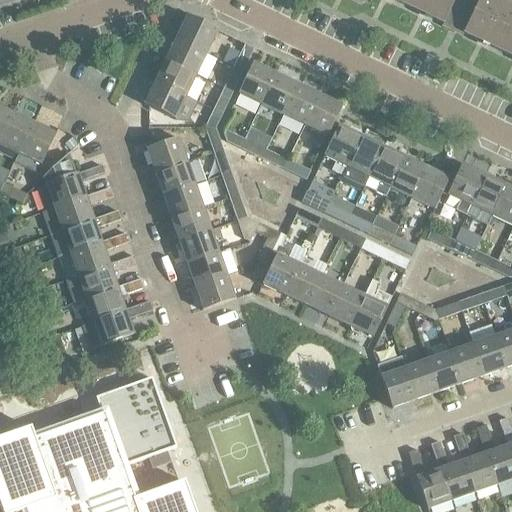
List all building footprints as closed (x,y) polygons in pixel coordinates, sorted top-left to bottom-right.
[(409,0),(406,7),(424,16),(431,0),(409,0)] [(431,0),(424,16),(443,25),(454,0),(431,0)] [(454,0),(443,25),(441,28),(462,37),(463,35),(479,0),(454,0)] [(479,0),(463,35),(483,44),(503,3),(495,0),(479,0)] [(483,44),(502,54),(511,33),(511,7),(503,3),(483,44)] [(186,19),(176,40),(206,55),(217,33),(186,19)] [(511,33),(502,54),(511,58),(511,33)] [(176,40),(165,63),(196,77),(206,55),(176,40)] [(234,69),(243,72),(253,50),(244,46),(234,69)] [(165,63),(155,84),(185,99),(196,77),(165,63)] [(238,96),(261,107),(276,77),(253,66),(238,96)] [(223,90),(232,95),(243,72),(234,69),(223,90)] [(261,107),(283,117),(297,87),(276,77),(261,107)] [(150,95),(144,107),(174,121),(185,99),(155,84),(150,84),(146,92),(150,95)] [(283,117),(304,128),(319,97),(297,87),(283,117)] [(213,112),(222,116),(232,95),(223,90),(213,112)] [(319,97),(304,128),(327,138),(341,108),(319,97)] [(0,138),(11,115),(0,109),(0,138)] [(204,130),(215,131),(222,116),(213,112),(204,130)] [(0,138),(0,146),(18,155),(33,125),(11,115),(0,138)] [(33,125),(18,155),(31,161),(27,169),(37,174),(55,136),(33,125)] [(342,178),(347,169),(361,139),(361,138),(360,134),(351,129),(347,132),(338,128),(324,158),(337,164),(333,173),(342,178)] [(213,155),(222,152),(215,131),(204,130),(213,155)] [(226,144),(240,151),(244,142),(225,132),(224,136),(226,144)] [(65,145),(70,151),(77,145),(72,139),(65,145)] [(368,179),(383,149),(382,149),(382,145),(372,141),(370,143),(361,139),(347,169),(342,178),(364,188),(368,179)] [(146,152),(155,175),(186,164),(178,141),(146,152)] [(240,151),(262,161),(266,152),(244,142),(240,151)] [(385,199),(390,190),(404,159),(383,149),(368,179),(380,185),(376,194),(385,199)] [(221,177),(230,174),(222,152),(213,155),(221,177)] [(262,161),(283,171),(288,162),(266,152),(262,161)] [(38,190),(47,213),(85,199),(80,185),(104,177),(101,168),(77,176),(75,177),(67,156),(44,180),(46,187),(38,190)] [(390,190),(412,200),(426,170),(404,159),(390,190)] [(288,162),(283,171),(306,182),(310,173),(288,162)] [(155,175),(163,198),(194,187),(186,164),(155,175)] [(465,217),(470,208),(469,207),(484,176),(462,166),(447,197),(459,203),(455,212),(465,217)] [(426,170),(412,200),(434,211),(448,181),(426,170)] [(229,201),(238,197),(230,174),(221,177),(229,201)] [(469,207),(470,208),(491,218),(506,187),(484,176),(469,207)] [(4,186),(0,193),(0,194),(22,206),(26,196),(4,186)] [(163,198),(171,221),(202,210),(194,187),(163,198)] [(491,218),(511,227),(511,189),(506,187),(491,218)] [(43,214),(51,237),(93,222),(88,208),(112,199),(109,190),(85,199),(47,213),(43,214)] [(302,205),(324,215),(328,206),(306,196),(302,205)] [(237,223),(246,220),(238,197),(229,201),(237,223)] [(324,215),(346,226),(350,217),(328,206),(324,215)] [(171,221),(179,244),(210,232),(202,210),(171,221)] [(295,219),(317,230),(321,221),(299,210),(295,219)] [(59,260),(69,256),(101,245),(101,244),(96,231),(120,222),(117,213),(93,222),(51,237),(59,260)] [(346,226),(367,236),(372,227),(350,217),(346,226)] [(255,235),(259,226),(246,220),(237,223),(243,240),(250,242),(254,234),(255,235)] [(317,230),(339,240),(343,231),(321,221),(317,230)] [(255,235),(267,240),(276,244),(280,236),(259,226),(255,235)] [(367,236),(389,247),(394,238),(372,227),(367,236)] [(339,240),(360,250),(365,242),(343,231),(339,240)] [(179,244),(187,266),(218,255),(210,232),(179,244)] [(426,241),(448,251),(452,242),(430,232),(426,241)] [(69,256),(77,279),(109,268),(109,267),(104,253),(128,245),(125,236),(101,244),(101,245),(69,256)] [(394,238),(389,247),(412,257),(416,248),(394,238)] [(276,244),(267,240),(257,262),(265,266),(276,244)] [(360,250),(382,261),(387,252),(365,242),(360,250)] [(448,251),(468,261),(473,252),(452,242),(448,251)] [(262,287),(284,297),(298,267),(288,262),(292,253),(281,248),(276,257),(262,287)] [(387,252),(382,261),(405,272),(409,263),(387,252)] [(468,261),(490,271),(494,262),(473,252),(468,261)] [(187,266),(195,289),(226,278),(218,255),(187,266)] [(74,305),(85,301),(117,290),(112,276),(136,267),(133,258),(109,267),(109,268),(77,279),(66,283),(74,305)] [(511,270),(494,262),(490,271),(508,280),(511,278),(511,270)] [(5,268),(8,276),(23,271),(20,263),(5,268)] [(284,297),(306,308),(320,278),(298,267),(284,297)] [(226,278),(195,289),(203,312),(234,301),(226,278)] [(306,308),(328,318),(342,288),(320,278),(306,308)] [(16,296),(23,294),(18,281),(12,283),(16,296)] [(85,301),(93,324),(125,313),(125,312),(120,299),(144,290),(141,281),(117,290),(85,301)] [(364,298),(349,329),(350,329),(351,333),(358,336),(362,335),(372,339),(392,299),(377,292),(380,286),(371,282),(364,298)] [(511,284),(502,288),(505,298),(511,295),(511,284)] [(328,318),(349,329),(364,298),(342,288),(328,318)] [(502,288),(479,296),(483,305),(505,298),(502,288)] [(400,295),(396,304),(405,308),(417,314),(422,305),(400,295)] [(479,296),(457,304),(460,313),(483,305),(479,296)] [(28,302),(27,297),(18,300),(21,309),(26,307),(28,302)] [(125,313),(93,324),(81,328),(90,352),(133,337),(128,321),(152,313),(149,304),(125,312),(125,313)] [(405,308),(396,304),(386,325),(395,330),(405,308)] [(457,304),(435,312),(438,321),(460,313),(457,304)] [(435,312),(422,305),(417,314),(434,323),(438,321),(435,312)] [(511,332),(494,338),(505,370),(511,367),(511,332)] [(494,338),(472,346),(483,378),(505,370),(494,338)] [(472,346),(449,354),(460,386),(483,378),(472,346)] [(54,370),(59,368),(68,365),(65,356),(61,354),(55,356),(49,358),(54,370)] [(449,354),(427,362),(438,394),(460,386),(449,354)] [(392,410),(415,401),(404,370),(400,359),(377,367),(392,410)] [(427,362),(404,370),(415,401),(438,394),(427,362)] [(30,429),(0,439),(0,508),(1,511),(23,511),(25,511),(194,511),(184,483),(173,487),(132,502),(123,471),(149,462),(168,456),(177,453),(153,383),(151,380),(95,400),(101,417),(34,441),(30,429)] [(498,423),(507,447),(508,447),(511,459),(511,433),(507,420),(498,423)] [(476,431),(484,455),(485,455),(496,487),(511,481),(511,459),(508,447),(507,447),(493,452),(485,428),(476,431)] [(453,439),(462,463),(474,495),(496,487),(485,455),(484,455),(471,460),(462,436),(453,439)] [(431,447),(439,471),(440,471),(451,503),(474,495),(462,463),(448,468),(439,444),(431,447)] [(440,471),(439,471),(426,476),(417,452),(408,455),(417,479),(416,480),(427,511),(451,503),(440,471)] [(171,465),(168,456),(149,462),(153,472),(171,465)]
